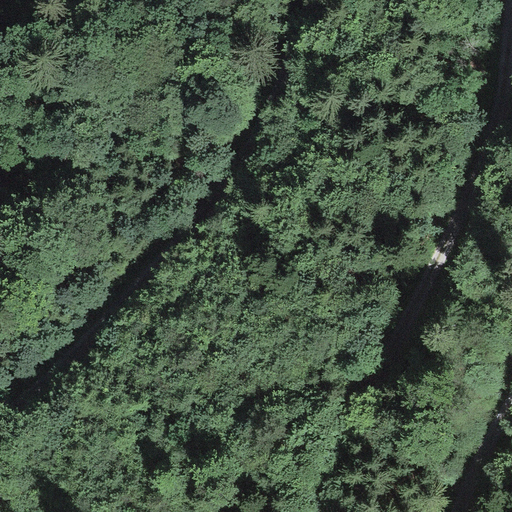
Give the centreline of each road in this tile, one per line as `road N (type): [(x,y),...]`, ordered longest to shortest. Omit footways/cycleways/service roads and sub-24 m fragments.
road 1 (track): [(312,511),(498,121),(511,16)]
road 2 (track): [(311,0),(286,80),(220,194),(70,361),(0,423)]
road 3 (track): [(511,399),(458,511)]
